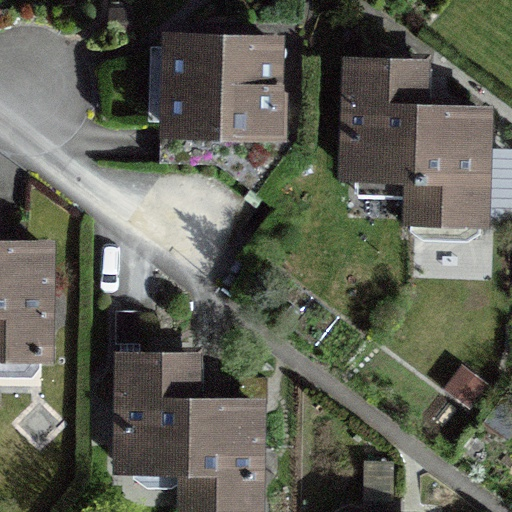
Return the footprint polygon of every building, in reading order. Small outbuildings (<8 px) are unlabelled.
[(272,46),(168,43),(165,131),(274,134),(275,103),(270,103),(272,46)] [(445,113),(415,112),(417,67),(391,66),(349,65),(345,175),(356,175),(355,196),(409,198),(408,234),(420,242),(464,244),(476,236),(481,114),(445,113)] [(0,358),(41,359),(42,249),(0,248),(0,358)] [(251,511),(253,407),(216,406),(188,406),(189,361),(167,360),(121,360),(119,470),(184,471),(183,511),(251,511)] [(511,424),(511,410),(500,402),(484,424),(502,437),(511,424)]
